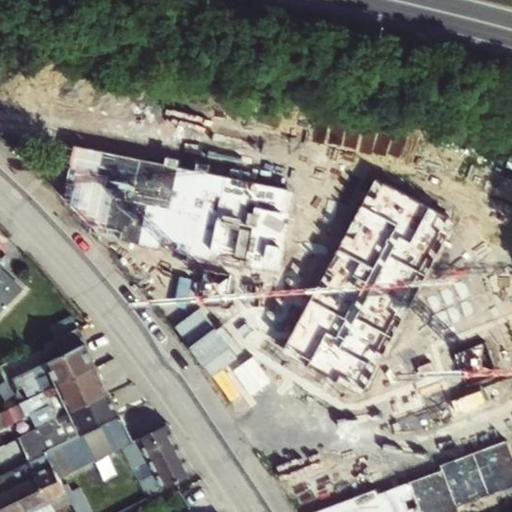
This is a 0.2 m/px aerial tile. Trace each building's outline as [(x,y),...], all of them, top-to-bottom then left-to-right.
[(270,362),(248,371),(269,416),(511,303),(511,221),(493,181),(314,260),(351,337),(341,342),(345,352),(278,384),(270,362)] [(208,246),(225,237),(206,203),(189,212),(208,246)] [(224,253),(198,265),(240,354),(263,344),(265,343),(245,296),(296,272),(279,236),(228,261),(224,253)] [(4,268),(0,264),(0,315),(23,291),(1,271),(4,268)] [(54,341),(61,357),(85,345),(77,329),(54,341)] [(240,354),(248,371),(270,362),(263,344),(240,354)] [(61,357),(6,384),(16,407),(24,403),(18,389),(37,381),(44,394),(96,368),(85,345),(61,357)] [(44,394),(24,403),(16,407),(11,410),(18,423),(28,419),(27,416),(49,405),(56,419),(109,393),(96,368),(44,394)] [(49,451),(120,416),(121,416),(109,393),(56,419),(33,430),(23,435),(9,442),(14,452),(28,446),(27,444),(42,437),(49,451)] [(133,443),(120,416),(49,451),(45,453),(47,455),(59,480),(133,443)] [(19,427),(23,435),(33,430),(29,422),(19,427)] [(167,426),(133,443),(137,451),(142,449),(166,491),(195,475),(167,426)] [(47,455),(30,463),(50,502),(63,496),(66,494),(59,480),(47,455)] [(11,485),(25,511),(29,511),(44,505),(50,502),(30,463),(3,477),(8,486),(11,485)] [(0,478),(0,511),(25,511),(11,485),(8,486),(3,477),(0,478)]
